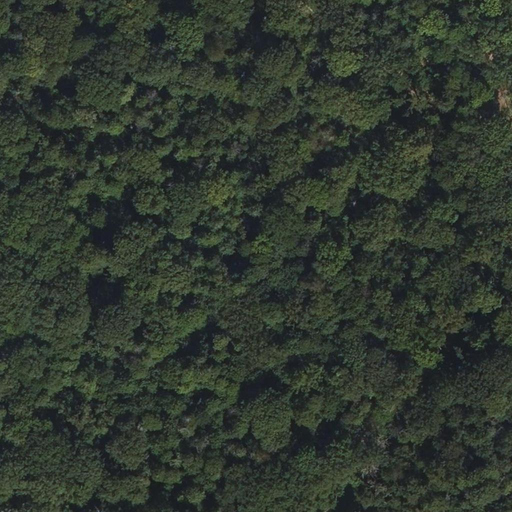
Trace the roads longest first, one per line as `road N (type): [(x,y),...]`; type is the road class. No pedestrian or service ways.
road 1 (track): [(349,511),(491,257),(511,201)]
road 2 (track): [(301,0),(511,170)]
